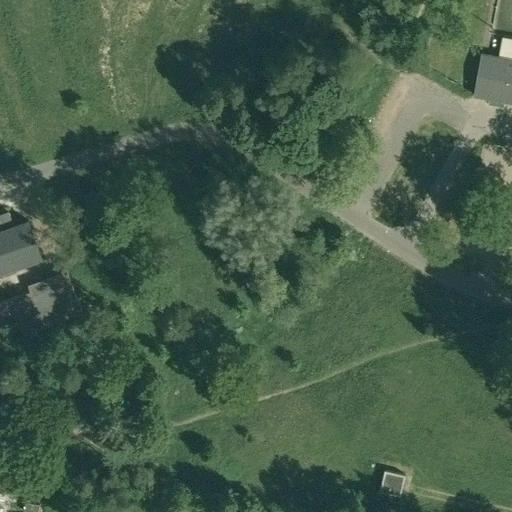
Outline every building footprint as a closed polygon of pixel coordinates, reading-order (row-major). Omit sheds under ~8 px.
[(474,95),(489,98),(488,104),(503,107),(504,101),(511,102),(511,59),(481,54),(474,95)] [(12,225),(6,210),(0,212),(0,272),(5,271),(4,269),(11,266),(12,268),(20,266),(19,263),(26,261),(27,263),(33,261),(32,258),(40,255),(27,219),(12,225)] [(81,311),(65,269),(27,283),(29,289),(0,299),(0,323),(16,318),(22,333),(81,311)] [(379,491),(400,496),(405,475),(384,470),(379,491)] [(38,501),(24,499),(23,509),(36,511),(38,501)]
